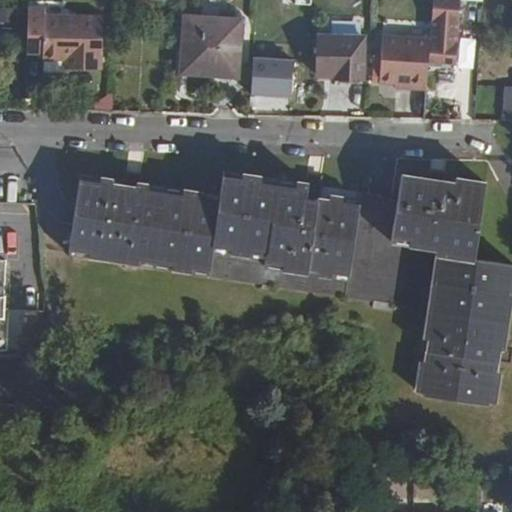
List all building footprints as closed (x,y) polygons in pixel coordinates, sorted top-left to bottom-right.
[(453,54),(456,0),(436,0),(434,43),(433,53),(453,54)] [(103,79),(105,26),(44,23),(44,16),(28,16),(27,60),(42,61),(42,66),(79,67),(79,78),(103,79)] [(238,82),(241,27),(186,25),(185,54),(192,54),(191,76),(217,77),(217,81),(238,82)] [(367,83),(369,41),(326,39),(323,81),(367,83)] [(433,53),(434,43),(385,41),(383,89),(409,90),(409,95),(430,96),(433,53)] [(293,59),(253,57),(251,96),(291,97),(293,59)] [(511,272),(479,268),(491,189),(461,185),(460,190),(406,182),(402,208),(383,206),(383,201),(372,199),(372,306),(429,314),(417,399),(429,401),(428,404),(490,413),(491,409),(502,411),(511,333),(511,272)] [(372,306),(372,199),(254,184),(251,205),(82,183),(71,265),(372,306)]
